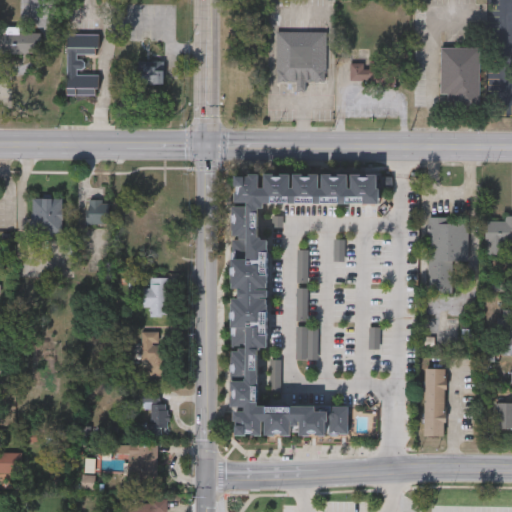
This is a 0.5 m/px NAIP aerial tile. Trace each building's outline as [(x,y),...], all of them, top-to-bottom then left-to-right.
[(0,53),(0,27),(39,27),(39,53),(0,53)] [(326,81),(278,81),(278,31),(326,31),(326,81)] [(67,32),(99,32),(99,53),(83,53),(83,69),(67,69),(67,32)] [(480,46),(480,105),(453,105),(453,96),(442,96),(442,46),(480,46)] [(164,82),(138,82),(138,60),(164,60),(164,82)] [(351,61),(364,61),(364,69),(396,69),(396,81),(351,81),(351,61)] [(67,93),(67,72),(98,72),(98,93),(67,93)] [(232,172),(232,435),(349,435),(349,406),(261,406),(261,349),(268,349),(268,237),(261,237),(261,202),(381,202),(381,172),(232,172)] [(153,223),(153,196),(177,196),(177,223),(153,223)] [(32,234),(32,197),(63,197),(63,234),(32,234)] [(109,198),(109,222),(88,222),(88,198),(109,198)] [(511,215),(511,239),(507,240),(507,253),(487,253),(487,219),(505,219),(505,215),(511,215)] [(469,219),(469,260),(453,260),(453,292),(429,292),(429,219),(469,219)] [(171,244),(171,272),(153,272),(153,244),(171,244)] [(144,305),(144,287),(150,287),(150,276),(169,276),(169,315),(151,315),(151,305),(144,305)] [(504,278),(504,290),(488,290),(488,278),(504,278)] [(511,354),(501,354),(501,309),(511,309),(511,354)] [(159,331),(159,344),(168,344),(167,375),(142,375),(142,330),(159,331)] [(425,368),(446,368),(446,435),(425,435),(425,368)] [(143,398),(167,397),(168,433),(142,434),(142,422),(151,421),(151,408),(143,408),(143,398)] [(496,403),(511,403),(511,428),(496,428),(496,403)] [(158,444),(158,486),(129,486),(129,454),(115,454),(115,443),(158,444)] [(0,451),(23,451),(23,475),(0,475),(0,451)] [(130,511),(131,500),(167,501),(167,511),(130,511)]
